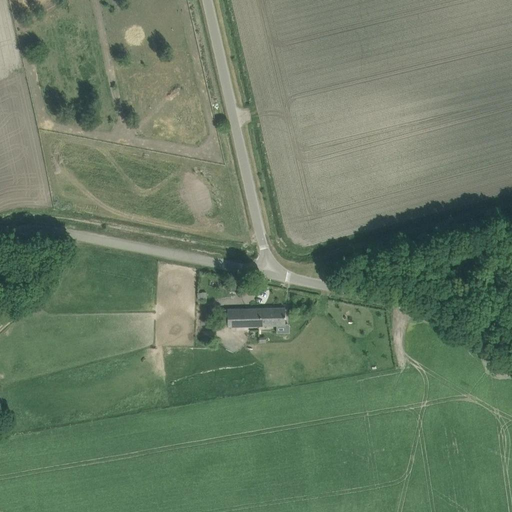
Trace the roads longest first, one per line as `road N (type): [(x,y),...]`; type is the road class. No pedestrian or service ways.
road 1 (unclassified): [(272,272),(207,0)]
road 2 (unclassified): [(0,239),(43,228),(272,272)]
road 3 (unclassified): [(511,363),(407,304),(272,272)]
